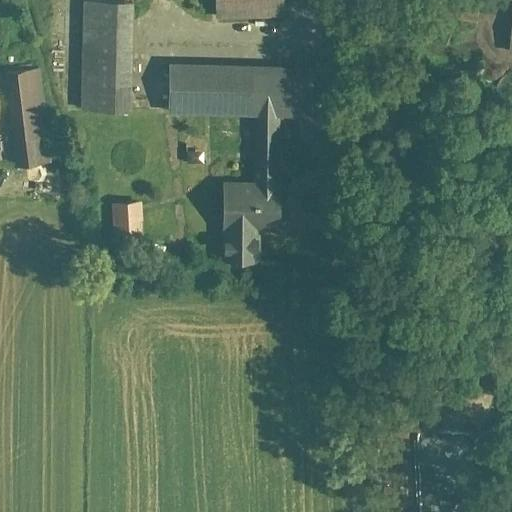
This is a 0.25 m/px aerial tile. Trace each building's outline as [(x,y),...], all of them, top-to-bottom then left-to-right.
[(282,12),(282,0),(212,0),(213,13),(282,12)] [(129,109),(132,2),(81,1),(78,108),(129,109)] [(279,183),(279,116),(312,116),(313,64),(167,63),(166,114),(251,115),(250,183),(220,183),(219,226),(218,226),(218,261),(258,261),(258,231),(278,231),(279,183)] [(51,161),(37,70),(0,76),(14,167),(51,161)] [(140,240),(139,202),(111,203),(112,241),(140,240)]
